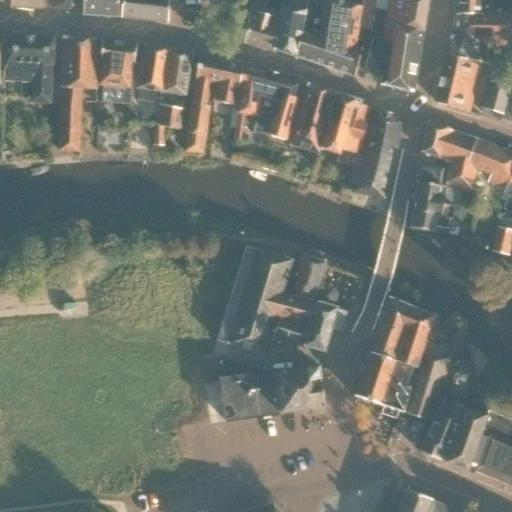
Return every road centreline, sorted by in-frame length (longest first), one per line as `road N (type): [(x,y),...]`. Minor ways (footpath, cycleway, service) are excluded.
road 1 (unclassified): [(177,33),(417,109)]
road 2 (unclassified): [(0,18),(177,33)]
road 3 (residential): [(355,477),(399,465),(495,504)]
